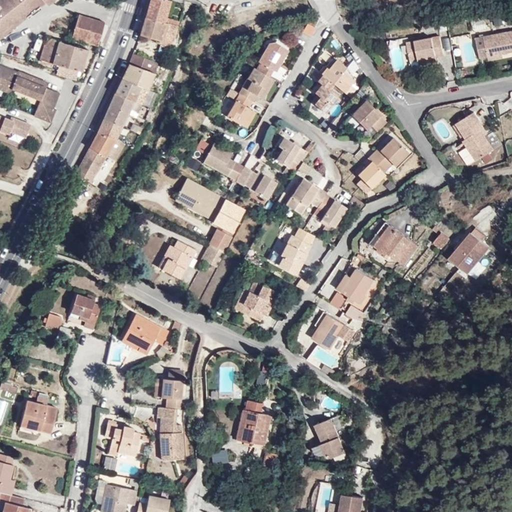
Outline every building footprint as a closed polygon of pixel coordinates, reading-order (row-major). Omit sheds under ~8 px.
[(0,0),(0,36),(45,0),(47,3),(51,0),(0,0)] [(172,3),(172,0),(150,0),(147,13),(169,20),(175,4),(172,3)] [(106,21),(81,13),(73,36),(98,45),(106,21)] [(161,37),(169,20),(147,13),(142,27),(141,30),(161,37)] [(179,23),(169,20),(161,37),(173,41),(179,23)] [(448,21),(424,26),(425,29),(441,26),(442,32),(450,30),(448,21)] [(305,22),(300,29),(308,33),(312,26),(305,22)] [(504,54),(511,51),(511,30),(486,37),(490,57),(504,54)] [(39,56),(43,58),(51,35),(48,34),(39,56)] [(60,63),(58,67),(57,71),(75,78),(79,70),(81,70),(89,49),(51,35),(43,58),(60,63)] [(453,52),(460,52),(461,66),(474,65),(473,35),(452,36),(453,52)] [(407,43),(410,62),(420,60),(437,58),(445,56),(442,37),(407,43)] [(483,58),(490,57),(486,37),(478,38),(483,58)] [(155,46),(137,39),(133,48),(151,55),(155,46)] [(282,43),(267,67),(269,68),(283,77),(301,52),(287,42),(285,45),(282,43)] [(151,55),(133,48),(127,63),(144,71),(151,55)] [(348,56),(333,73),(346,85),(364,102),(373,92),(363,83),(366,80),(361,67),(348,56)] [(437,58),(420,60),(422,68),(439,65),(437,58)] [(38,97),(34,108),(52,115),(56,107),(52,105),(55,97),(58,97),(58,93),(56,92),(56,88),(46,83),(48,79),(19,66),(16,69),(0,62),(0,86),(13,92),(15,88),(38,97)] [(144,71),(127,63),(120,79),(138,87),(144,71)] [(260,76),(250,92),(264,101),(269,94),(273,97),(284,77),(283,77),(269,68),(263,79),(260,76)] [(346,85),(333,73),(327,80),(334,86),(327,93),(332,98),(327,104),(338,114),(350,99),(341,91),(346,85)] [(138,87),(120,79),(118,84),(114,93),(132,101),(138,87)] [(228,89),(225,97),(234,100),(236,92),(228,89)] [(264,101),(250,92),(238,115),(254,125),(265,111),(260,107),(264,101)] [(114,93),(108,105),(126,114),(132,101),(114,93)] [(389,136),(397,128),(388,120),(392,116),(376,102),(361,120),(376,134),(381,129),(389,136)] [(101,120),(119,128),(120,129),(126,114),(108,105),(105,113),(101,120)] [(485,162),(504,151),(494,138),(499,134),(484,111),(466,123),(478,139),(472,143),(485,162)] [(503,137),(511,135),(511,112),(499,114),(503,137)] [(8,120),(0,116),(0,132),(2,133),(3,130),(25,137),(32,123),(12,116),(8,120)] [(81,159),(100,168),(119,128),(101,120),(81,159)] [(262,143),(267,145),(274,129),(268,127),(262,143)] [(313,164),(320,155),(294,138),(286,148),(291,152),(285,161),(297,169),(300,165),(308,171),(313,164)] [(242,180),(245,182),(255,167),(241,158),(242,155),(223,142),(213,158),(242,178),(242,180)] [(379,163),(395,178),(405,169),(408,171),(422,158),(408,143),(394,156),(390,152),(379,163)] [(196,171),(200,162),(190,158),(187,167),(196,171)] [(394,180),(395,178),(379,163),(374,168),(378,172),(369,182),(383,195),(395,181),(394,180)] [(255,167),(245,182),(253,186),(254,184),(277,199),(287,184),(270,173),(268,176),(255,167)] [(184,197),(208,212),(213,207),(219,211),(215,217),(240,233),(253,210),(197,175),(184,197)] [(326,209),(337,194),(312,179),(297,202),(310,215),(317,203),(326,209)] [(347,202),(357,209),(362,202),(353,195),(347,202)] [(341,231),(354,212),(334,197),(326,209),(321,217),(329,223),(341,231)] [(483,230),(499,215),(488,204),(472,220),(483,230)] [(213,207),(208,212),(215,217),(219,211),(213,207)] [(313,215),(308,226),(317,230),(322,220),(313,215)] [(404,266),(418,246),(390,226),(370,250),(378,257),(380,254),(390,262),(393,258),(404,266)] [(228,251),(238,236),(225,227),(215,243),(228,251)] [(316,246),(322,238),(311,231),(306,228),(301,237),(316,246)] [(467,274),(492,248),(485,242),(489,237),(479,228),(475,233),(451,258),(467,274)] [(435,241),(442,248),(450,240),(444,234),(435,241)] [(318,246),(316,246),(301,237),(297,235),(286,255),(292,258),(286,266),(301,275),(318,246)] [(180,245),(165,269),(181,279),(187,269),(189,271),(202,251),(184,240),(180,245)] [(159,265),(165,269),(180,245),(174,242),(159,265)] [(219,267),(227,255),(214,246),(206,259),(219,267)] [(281,263),(286,266),(292,258),(286,255),(281,263)] [(354,267),(347,276),(352,280),(358,270),(354,267)] [(352,280),(347,276),(338,290),(360,305),(375,283),(358,270),(352,280)] [(256,272),(251,281),(257,285),(250,296),(255,299),(249,309),(263,317),(268,310),(272,312),(277,303),(273,300),(281,285),(256,272)] [(455,272),(446,285),(456,291),(465,279),(455,272)] [(257,285),(251,281),(238,302),(244,306),(250,296),(257,285)] [(304,287),(312,292),(316,286),(308,281),(304,287)] [(319,292),(329,300),(337,290),(327,282),(319,292)] [(91,318),(89,323),(99,326),(104,305),(99,304),(99,301),(90,298),(80,296),(75,314),(84,317),(91,318)] [(351,306),(346,315),(359,322),(364,313),(351,306)] [(313,324),(320,329),(330,315),(323,309),(313,324)] [(136,345),(134,350),(145,356),(151,341),(159,345),(166,330),(133,315),(123,338),(136,345)] [(313,339),(330,350),(338,338),(346,326),(330,315),(320,329),(313,339)] [(58,318),(55,326),(69,330),(72,323),(58,318)] [(182,326),(176,323),(172,334),(179,336),(182,326)] [(338,338),(348,344),(356,333),(346,326),(338,338)] [(121,344),(134,350),(136,345),(123,338),(121,344)] [(323,363),(334,369),(340,359),(315,346),(307,361),(320,367),(323,363)] [(275,382),(281,362),(276,361),(274,371),(272,370),(270,381),(275,382)] [(334,377),(337,372),(325,365),(321,371),(334,377)] [(172,380),(187,381),(187,372),(172,372),(172,380)] [(177,409),(186,409),(187,381),(172,380),(167,380),(167,400),(171,400),(171,408),(177,409)] [(0,425),(4,427),(17,387),(0,381),(0,425)] [(52,423),(59,398),(39,392),(32,418),(52,423)] [(67,400),(59,398),(52,423),(60,425),(67,400)] [(242,440),(258,443),(259,437),(270,439),(275,416),(263,414),(265,405),(256,403),(253,412),(248,410),(242,440)] [(177,425),(177,409),(171,408),(158,408),(157,421),(162,421),(162,463),(186,464),(186,425),(177,425)] [(328,443),(334,456),(340,457),(353,451),(335,417),(320,425),(328,443)] [(108,423),(103,441),(111,443),(107,457),(115,459),(116,455),(133,460),(139,437),(132,435),(133,432),(122,429),(121,432),(120,437),(111,435),(114,425),(108,423)] [(258,443),(268,446),(270,439),(259,437),(258,443)] [(0,448),(13,452),(15,445),(0,441),(0,448)] [(322,455),(334,456),(328,443),(319,447),(322,455)] [(0,450),(0,482),(8,485),(12,470),(16,455),(13,454),(0,450)] [(271,450),(267,466),(272,468),(279,463),(280,452),(271,450)] [(8,485),(14,487),(18,472),(12,470),(8,485)] [(20,503),(23,489),(14,487),(8,485),(6,491),(10,493),(4,511),(27,511),(29,504),(20,503)] [(132,507),(135,493),(106,486),(100,511),(123,511),(125,506),(132,507)] [(360,511),(363,500),(345,495),(340,511),(360,511)] [(139,505),(137,511),(166,511),(168,503),(148,499),(146,507),(139,505)]
